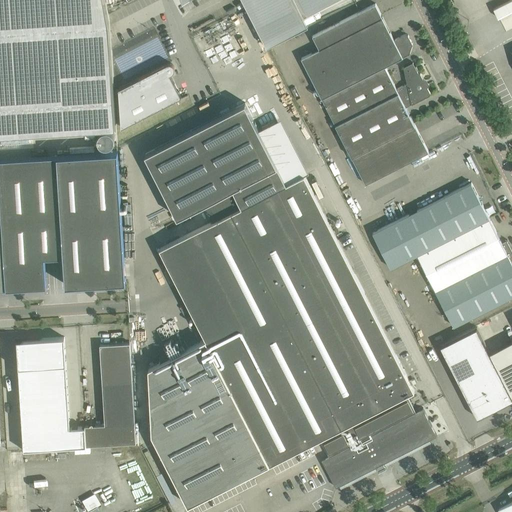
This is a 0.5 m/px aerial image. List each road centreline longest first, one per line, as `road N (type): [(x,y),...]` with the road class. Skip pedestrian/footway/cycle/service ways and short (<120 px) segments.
road 1 (unknown): [(348,213),(285,103),(260,76),(146,139),(136,154),(136,196),(147,301),(195,336)]
road 2 (unknown): [(460,435),(348,213)]
road 3 (unclassified): [(511,184),(417,0)]
road 4 (unknown): [(511,130),(348,213)]
road 5 (unknown): [(60,337),(58,409),(30,411),(23,403),(23,369),(49,342)]
road 6 (unknown): [(111,511),(124,485),(97,461),(18,472),(5,496)]
road 7 (unknown): [(460,435),(321,511)]
road 8 (tertiary): [(373,511),(511,441)]
road 9 (unclassified): [(0,313),(128,305)]
